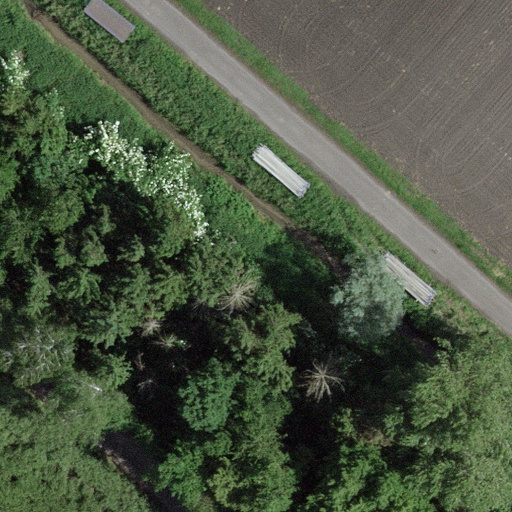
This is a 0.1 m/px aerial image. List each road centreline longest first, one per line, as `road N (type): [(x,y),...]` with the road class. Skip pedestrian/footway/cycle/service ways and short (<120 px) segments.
road 1 (track): [(148,0),(511,317)]
road 2 (track): [(0,340),(196,511)]
